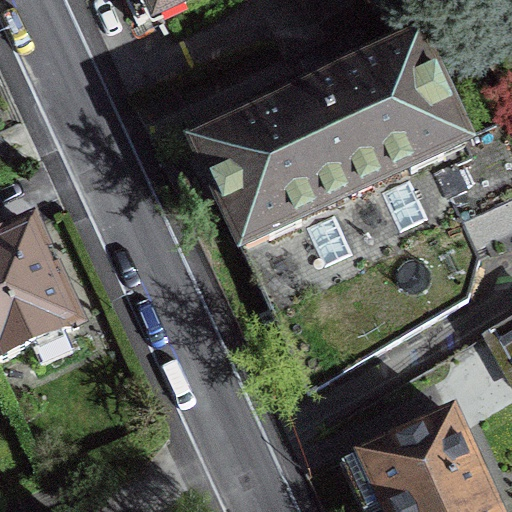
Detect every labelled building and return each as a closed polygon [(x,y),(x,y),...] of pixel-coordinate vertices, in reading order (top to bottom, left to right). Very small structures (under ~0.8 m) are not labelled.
[(145,0),(154,19),(195,0),(145,0)] [(360,0),(309,0),(313,8),(321,24),(360,0)] [(511,0),(482,0),(461,13),(511,99),(511,0)] [(342,82),(339,76),(300,94),(260,112),(263,118),(195,149),(308,396),(467,304),(479,264),(473,251),(485,245),(491,258),(511,248),(511,138),(506,124),(462,144),(418,47),(342,82)] [(14,235),(0,241),(0,363),(78,328),(32,226),(14,235)] [(511,323),(489,337),(505,365),(511,376),(511,323)] [(453,416),(340,468),(360,511),(373,511),(380,509),(381,511),(490,511),(496,510),(491,500),(453,416)]
